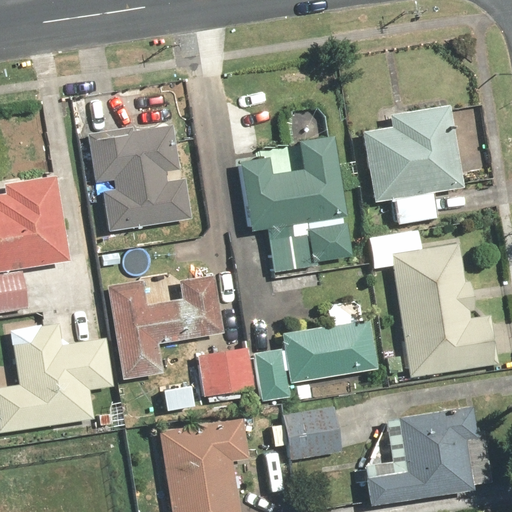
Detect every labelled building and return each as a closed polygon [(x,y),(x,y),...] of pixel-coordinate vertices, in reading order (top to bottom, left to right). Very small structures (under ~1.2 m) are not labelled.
[(360,132),(372,203),(390,200),(395,225),(434,218),(430,193),(462,188),(448,106),(387,116),(389,127),(360,132)] [(111,180),(113,190),(100,192),(107,232),(189,218),(182,178),(164,181),(163,172),(177,169),(170,125),(130,132),(129,128),(85,135),(93,183),(111,180)] [(238,162),(249,232),(345,217),(332,137),(297,142),(301,170),(268,175),(266,158),(238,162)] [(0,271),(67,261),(54,177),(1,185),(2,194),(0,194),(0,271)] [(135,231),(138,246),(166,241),(163,227),(135,231)] [(371,269),(388,266),(407,376),(497,361),(489,316),(472,319),(459,243),(414,251),(411,229),(365,237),(371,269)] [(22,275),(0,276),(0,312),(25,310),(22,275)] [(140,278),(104,283),(119,382),(159,376),(154,342),(219,332),(211,276),(174,281),(177,301),(144,306),(140,278)] [(328,308),(330,325),(277,332),(279,349),(253,352),(260,406),(308,400),(305,380),(374,372),(368,321),(364,321),(362,304),(328,308)] [(43,324),(28,342),(12,344),(16,385),(0,386),(0,431),(91,422),(88,391),(109,388),(104,337),(60,342),(58,323),(43,324)] [(249,348),(195,354),(200,396),(253,390),(249,348)] [(192,382),(159,389),(164,414),(197,407),(192,382)] [(331,407),(279,415),(286,459),(323,453),(325,468),(340,466),(331,407)] [(360,462),(368,508),(494,487),(491,465),(484,466),(474,407),(397,420),(399,432),(384,434),(387,458),(360,462)] [(238,416),(156,426),(166,511),(239,511),(233,461),(243,460),(238,416)]
